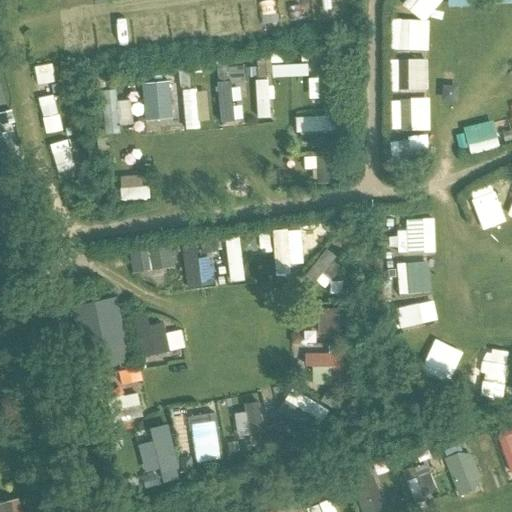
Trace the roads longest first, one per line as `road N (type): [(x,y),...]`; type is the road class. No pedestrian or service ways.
road 1 (track): [(95,231),(64,0)]
road 2 (track): [(429,180),(459,237),(447,257),(462,338),(511,335)]
road 3 (track): [(173,219),(164,154),(282,139)]
road 4 (track): [(77,251),(157,306),(193,313)]
